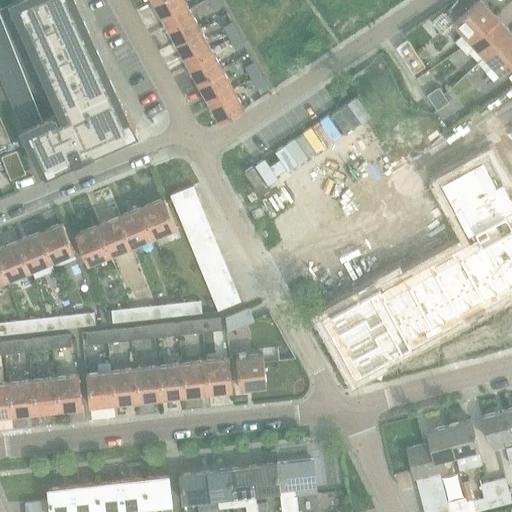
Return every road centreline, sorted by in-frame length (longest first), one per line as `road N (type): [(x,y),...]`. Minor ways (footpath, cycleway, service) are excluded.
road 1 (residential): [(345,409),(0,451)]
road 2 (residential): [(345,409),(328,393),(199,151)]
road 3 (residential): [(199,151),(428,0)]
road 4 (residential): [(0,210),(184,127)]
road 5 (residential): [(511,366),(345,409)]
road 6 (residential): [(184,127),(115,0)]
